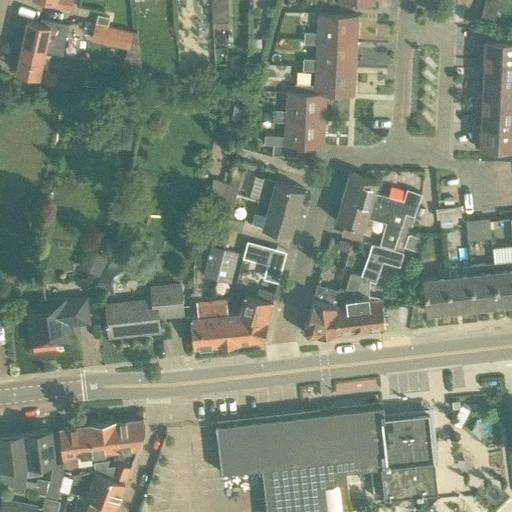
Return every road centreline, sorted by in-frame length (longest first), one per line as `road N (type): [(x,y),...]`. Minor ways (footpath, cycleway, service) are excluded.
road 1 (residential): [(286,369),(284,337),(335,154),(398,154)]
road 2 (unclassified): [(286,369),(511,343)]
road 3 (residential): [(398,154),(441,154),(448,34),(404,31)]
road 4 (unclassified): [(0,396),(151,385)]
road 5 (unclassified): [(151,385),(286,369)]
road 6 (residential): [(124,511),(156,415),(151,385)]
road 7 (residential): [(398,154),(404,31)]
